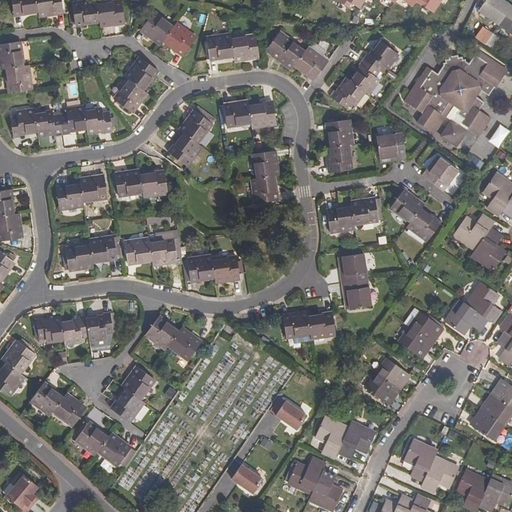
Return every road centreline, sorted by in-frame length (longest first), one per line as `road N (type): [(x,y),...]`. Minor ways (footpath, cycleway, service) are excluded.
road 1 (residential): [(35,169),(129,146),(191,88),(266,78),(297,106)]
road 2 (residential): [(141,436),(96,402),(92,389),(136,334),(155,293)]
road 3 (residential): [(452,205),(410,175),(301,191)]
road 4 (residential): [(300,273),(277,295),(237,307),(155,293)]
road 5 (residential): [(355,511),(388,441),(427,394)]
road 6 (residential): [(155,293),(111,285),(29,290)]
road 7 (residential): [(35,169),(46,248),(29,290)]
